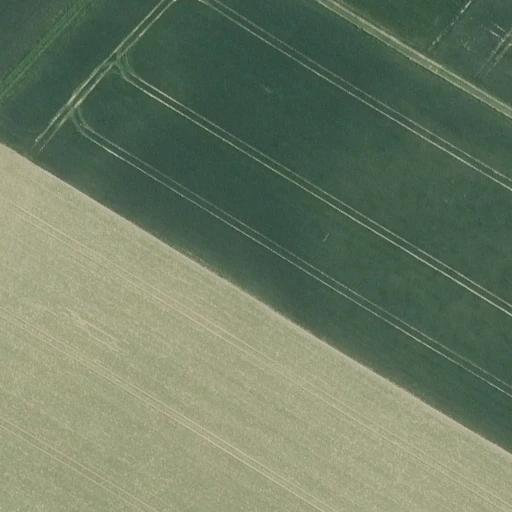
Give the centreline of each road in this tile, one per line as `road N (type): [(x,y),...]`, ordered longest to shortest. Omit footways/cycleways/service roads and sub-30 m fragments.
road 1 (track): [(511,115),(316,0)]
road 2 (track): [(0,102),(93,0)]
